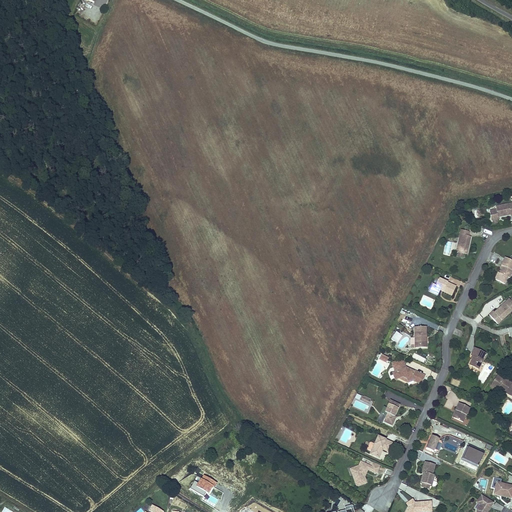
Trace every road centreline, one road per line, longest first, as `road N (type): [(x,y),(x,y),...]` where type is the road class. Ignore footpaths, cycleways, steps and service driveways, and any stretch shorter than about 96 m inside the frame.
road 1 (track): [(178,0),(261,39),(511,99)]
road 2 (residential): [(511,232),(488,246),(445,338),(445,369),(380,500)]
